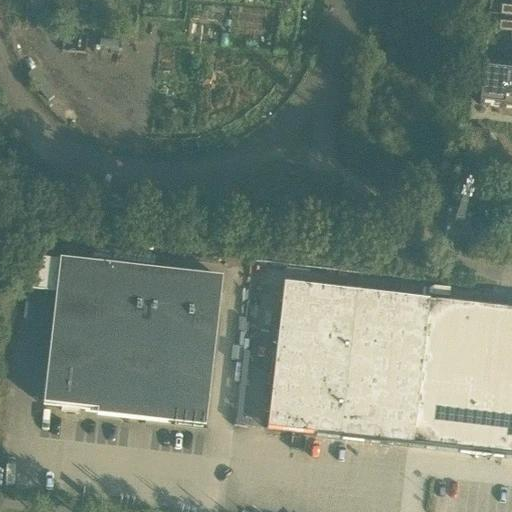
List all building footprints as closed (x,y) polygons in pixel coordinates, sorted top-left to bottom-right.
[(511,16),(511,8),(501,8),(501,16),(511,16)] [(499,31),(510,33),(511,25),(500,24),(499,31)] [(482,71),(479,105),(502,108),(506,73),(482,71)] [(511,73),(506,73),(502,108),(511,108),(511,73)] [(470,131),(469,145),(486,147),(488,132),(470,131)] [(42,407),(97,414),(112,268),(59,262),(42,407)] [(260,265),(253,264),(251,279),(258,280),(260,265)] [(112,268),(97,414),(98,414),(205,426),(221,281),(112,268)] [(283,287),(267,432),(314,437),(330,293),(283,287)] [(330,293),(314,437),(412,448),(427,304),(330,293)] [(412,448),(511,458),(511,313),(427,304),(412,448)]
